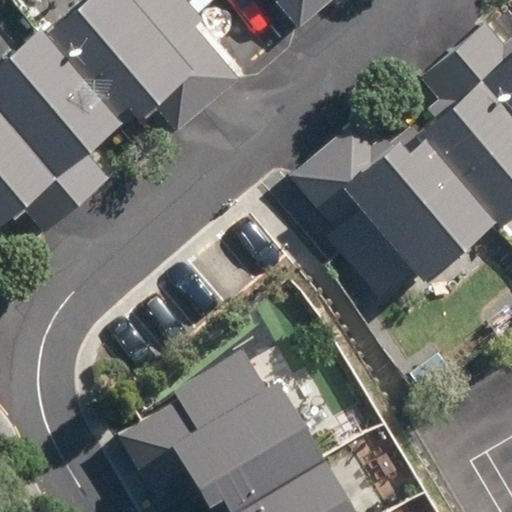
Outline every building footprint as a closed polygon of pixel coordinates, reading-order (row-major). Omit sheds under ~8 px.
[(238,61),(184,0),(55,0),(42,11),(153,134),(238,61)] [(245,0),(281,43),(334,0),(245,0)] [(0,103),(79,200),(153,134),(42,11),(0,48),(0,103)] [(511,33),(507,38),(486,15),(453,44),(474,67),(511,110),(511,33)] [(511,110),(474,67),(453,44),(419,74),(440,97),(413,121),(498,217),(511,205),(511,110)] [(0,208),(17,194),(44,228),(79,200),(0,103),(0,208)] [(413,121),(408,115),(371,148),(347,121),(284,176),(399,305),(498,217),(413,121)] [(247,337),(171,383),(179,395),(120,431),(149,479),(182,459),(203,494),(218,485),(229,503),(316,450),(247,337)] [(354,511),(316,450),(229,503),(233,511),(354,511)]
